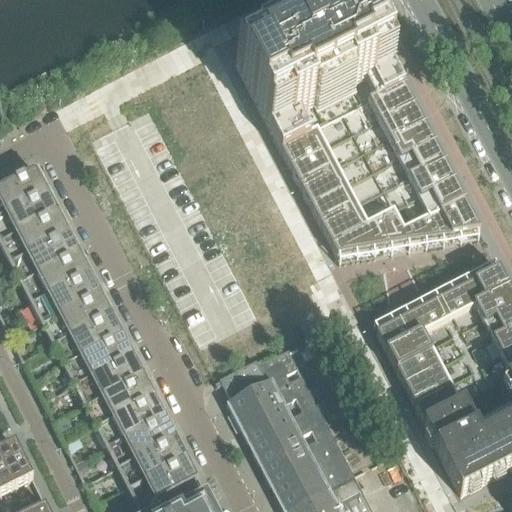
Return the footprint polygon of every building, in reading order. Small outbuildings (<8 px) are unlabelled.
[(294,35),(239,63),(284,152),(312,138),(380,103),(407,89),(362,0),(299,33),(294,35)] [(407,89),(380,103),(390,122),(417,108),(407,89)] [(417,108),(390,122),(400,141),(427,127),(417,108)] [(427,127),(400,141),(410,160),(437,146),(427,127)] [(312,138),(284,152),(294,171),(322,157),(312,138)] [(437,146),(410,160),(420,180),(447,166),(437,146)] [(322,157),(294,171),(304,190),(331,176),(322,157)] [(447,166),(420,180),(429,199),(457,185),(447,166)] [(0,221),(46,197),(35,175),(24,181),(20,174),(0,184),(0,221)] [(331,176),(304,190),(314,210),(341,195),(331,176)] [(457,185),(429,199),(439,217),(439,218),(443,216),(467,204),(457,185)] [(341,195),(314,210),(324,229),(351,215),(341,195)] [(0,247),(57,218),(46,197),(0,221),(0,247)] [(467,204),(443,216),(455,239),(482,235),(467,204)] [(351,215),(324,229),(334,248),(361,234),(361,233),(351,215)] [(439,217),(406,234),(412,246),(455,239),(443,216),(439,218),(439,217)] [(0,253),(8,269),(67,238),(57,218),(0,247),(0,253)] [(391,218),(371,228),(383,251),(399,249),(406,247),(400,237),(391,218)] [(361,234),(334,248),(339,258),(383,251),(371,228),(361,233),(361,234)] [(19,290),(78,259),(67,238),(8,269),(19,290)] [(30,310),(89,279),(78,259),(19,290),(30,310)] [(496,276),(493,269),(373,331),(377,339),(376,339),(428,440),(459,501),(511,473),(511,303),(498,276),(496,276)] [(41,331),(100,300),(89,279),(30,310),(41,331)] [(0,311),(8,307),(4,298),(0,300),(0,311)] [(51,351),(110,321),(100,300),(41,331),(51,351)] [(62,372),(121,341),(110,321),(51,351),(62,372)] [(73,393),(132,362),(121,341),(62,372),(73,393)] [(84,413),(142,382),(132,362),(73,393),(84,413)] [(314,407),(308,397),(301,382),(289,389),(285,381),(297,375),(296,374),(226,411),(278,511),(368,511),(352,481),(347,471),(342,460),(336,450),(331,439),(325,429),(319,418),(314,407)] [(94,434),(153,403),(142,382),(84,413),(94,434)] [(105,454),(164,423),(153,403),(94,434),(105,454)] [(71,431),(66,422),(55,428),(59,437),(71,431)] [(116,475),(175,444),(164,423),(105,454),(116,475)] [(127,495),(185,465),(175,444),(116,475),(127,495)] [(12,450),(0,455),(0,471),(12,495),(30,486),(12,450)] [(87,463),(75,470),(80,480),(92,473),(87,463)] [(148,511),(151,511),(196,486),(185,465),(127,495),(135,511),(148,511)] [(0,471),(0,500),(12,495),(0,471)] [(102,492),(98,484),(87,490),(91,498),(102,492)] [(210,511),(205,501),(204,502),(196,486),(151,511),(210,511)] [(29,511),(24,502),(17,506),(20,511),(29,511)]
